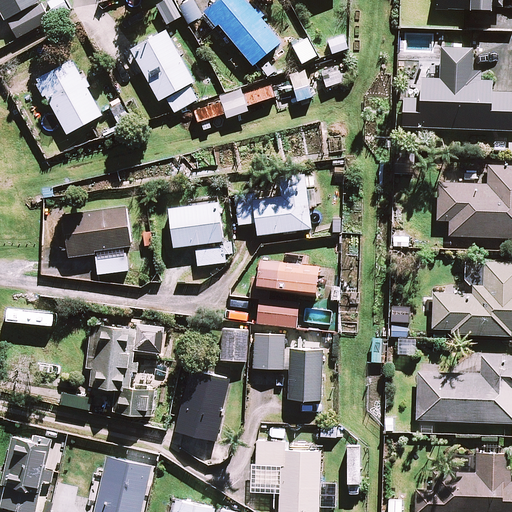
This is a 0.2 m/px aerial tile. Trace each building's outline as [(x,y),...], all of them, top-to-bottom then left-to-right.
[(44,7),(40,0),(0,0),(0,7),(10,25),(44,7)] [(172,0),(160,0),(157,2),(168,21),(180,14),(172,0)] [(202,16),(191,0),(179,8),(189,24),(202,16)] [(259,16),(246,0),(228,0),(208,17),(221,33),(224,31),(258,72),(287,48),(266,24),(269,22),(262,14),(259,16)] [(439,0),(439,10),(438,10),(474,12),(473,15),(495,16),(495,8),(506,9),(506,0),(439,0)] [(46,9),(13,26),(22,43),(55,25),(46,9)] [(344,34),(326,41),(332,56),(349,50),(344,34)] [(171,36),(136,55),(163,106),(171,102),(179,117),(202,105),(194,90),(199,87),(171,36)] [(316,56),(307,39),(293,47),(302,64),(316,56)] [(407,103),(406,131),(511,134),(511,96),(496,96),(496,86),(485,86),(486,76),(476,76),(477,54),(445,53),(444,85),(425,84),(424,103),(407,103)] [(107,120),(76,65),(41,84),(43,88),(41,89),(48,102),(50,101),(72,140),(107,120)] [(274,98),(270,85),(242,94),(240,90),(219,97),(221,101),(196,109),(200,122),(224,114),(226,119),(249,112),(247,107),(274,98)] [(123,103),(110,109),(120,131),(133,124),(123,103)] [(452,224),(452,237),(452,239),(511,240),(511,168),(492,168),(491,185),(441,184),(440,223),(452,224)] [(262,240),(316,234),(309,179),(284,182),(286,202),(258,206),(260,227),(262,240)] [(244,229),(260,227),(258,206),(257,199),(240,201),(244,229)] [(229,246),(224,208),(173,214),(178,253),(229,246)] [(130,212),(67,220),(73,262),(100,258),(99,255),(135,251),(130,212)] [(201,253),(202,269),(230,267),(229,251),(201,253)] [(274,295),(321,301),(325,271),(265,264),(263,284),(256,283),(254,299),(264,300),(273,301),(274,295)] [(511,266),(488,266),(487,290),(477,290),(476,299),(438,297),(436,333),(455,334),(455,338),(511,340),(511,266)] [(273,301),(264,300),(261,324),(302,329),(304,305),(273,301)] [(409,322),(388,321),(388,335),(408,336),(409,322)] [(133,397),(140,335),(96,330),(91,372),(97,373),(95,393),(119,396),(133,397)] [(251,365),(253,334),(227,332),(225,364),(251,365)] [(289,339),(259,338),(258,373),(288,374),(289,339)] [(415,339),(388,338),(387,354),(415,355),(415,339)] [(328,354),(294,353),(292,403),(326,404),(328,354)] [(422,425),(511,428),(511,359),(486,359),(485,378),(424,376),(422,425)] [(221,445),(234,384),(192,375),(179,437),(221,445)] [(133,397),(119,396),(117,417),(155,421),(158,400),(133,397)] [(55,450),(17,441),(7,488),(10,489),(44,497),(45,497),(47,485),(55,487),(57,475),(50,474),(55,450)] [(115,445),(112,457),(124,460),(125,457),(137,460),(139,450),(115,445)] [(260,469),(285,470),(286,456),(286,446),(261,445),(260,469)] [(283,511),(323,511),(326,458),(286,456),(285,470),(283,511)] [(419,494),(417,511),(511,511),(511,473),(511,468),(511,456),(480,456),(479,477),(437,476),(436,495),(419,494)] [(40,511),(44,497),(10,489),(5,511),(8,511),(40,511)]
